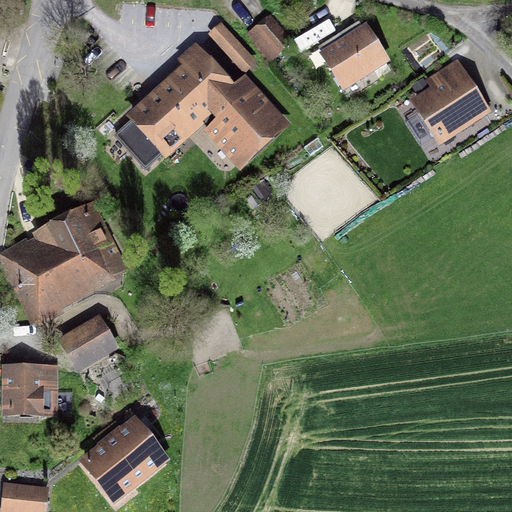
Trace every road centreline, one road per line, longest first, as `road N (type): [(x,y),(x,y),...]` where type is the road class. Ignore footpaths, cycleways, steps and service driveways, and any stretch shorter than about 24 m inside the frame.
road 1 (tertiary): [(0,180),(54,0)]
road 2 (residential): [(511,72),(459,19),(394,0)]
